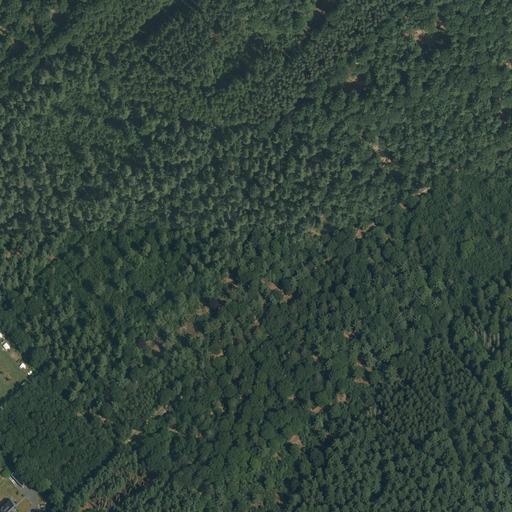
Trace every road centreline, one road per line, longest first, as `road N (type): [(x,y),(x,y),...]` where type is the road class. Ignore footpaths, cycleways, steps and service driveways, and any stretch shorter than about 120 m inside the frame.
road 1 (track): [(51,511),(352,239),(511,142)]
road 2 (track): [(445,335),(448,284),(435,240),(350,149),(268,120),(208,120),(160,107),(120,80),(70,27)]
road 3 (track): [(0,306),(139,192),(268,120),(399,0)]
road 4 (track): [(293,511),(361,412),(511,275)]
road 5 (track): [(0,321),(84,421),(231,511)]
road 6 (track): [(483,511),(454,439),(439,341)]
road 7 (track): [(100,0),(0,91)]
